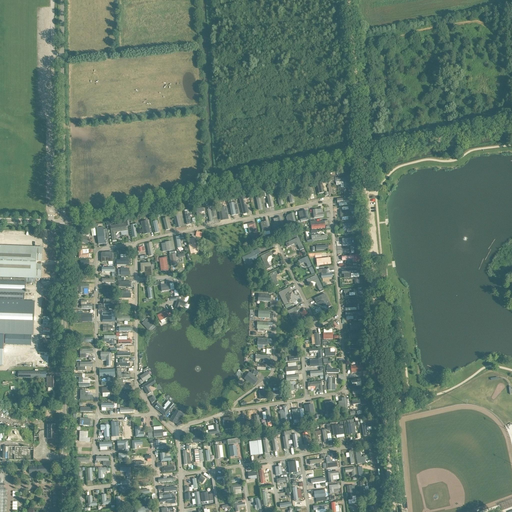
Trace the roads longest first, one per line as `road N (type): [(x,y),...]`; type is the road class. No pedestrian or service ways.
road 1 (track): [(348,0),(391,511)]
road 2 (unclassified): [(511,123),(63,222)]
road 3 (unclassified): [(63,511),(63,222)]
road 4 (unclassified): [(63,222),(62,0)]
road 5 (unknown): [(0,367),(33,345),(39,285),(63,282)]
